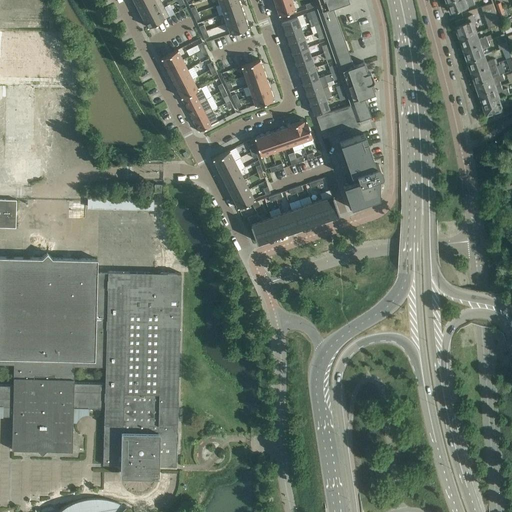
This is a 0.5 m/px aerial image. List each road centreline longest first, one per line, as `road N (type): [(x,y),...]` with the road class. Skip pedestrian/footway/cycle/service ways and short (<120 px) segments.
road 1 (unclassified): [(256,261),(376,214),(388,202),(384,35),(373,0)]
road 2 (residential): [(497,511),(474,241)]
road 3 (residential): [(474,241),(458,131),(423,0)]
road 4 (secondary): [(355,511),(337,394),(342,362),(360,344),(387,337),(420,360)]
road 5 (residential): [(265,287),(357,255),(474,241)]
road 6 (residential): [(194,146),(288,105),(255,0)]
road 7 (secondary): [(421,197),(399,0)]
road 8 (unclassified): [(289,511),(276,321)]
road 9 (residential): [(194,146),(119,0)]
road 10 (secondary): [(325,354),(318,397),(338,511)]
road 11 (tertiary): [(420,360),(457,511)]
road 12 (secondary): [(414,258),(397,296),(325,354)]
road 13 (residential): [(256,261),(194,146)]
road 14 (tertiary): [(440,390),(430,264)]
road 15 (tertiary): [(474,511),(440,390)]
road 16 (secondary): [(440,390),(453,327),(478,314),(509,320)]
